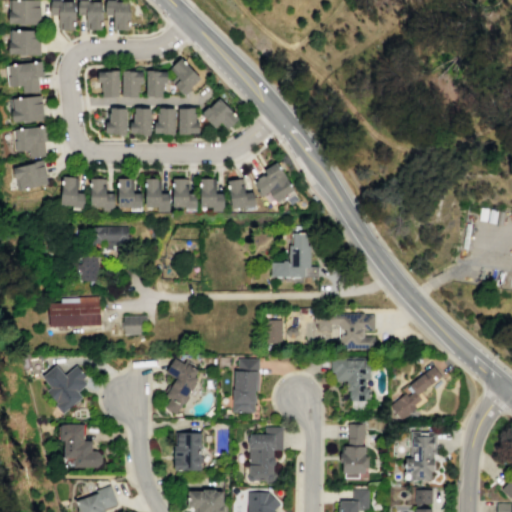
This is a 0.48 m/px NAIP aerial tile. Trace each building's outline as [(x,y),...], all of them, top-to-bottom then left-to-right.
[(7,0),(39,0),(39,24),(25,24),(25,23),(8,23),(7,0)] [(49,0),(60,0),(60,1),(73,1),(73,29),(58,29),(58,14),(49,14),(49,0)] [(77,0),(88,0),(88,1),(101,1),(101,29),(84,29),(84,14),(77,14),(77,0)] [(113,29),(127,29),(127,1),(115,0),(105,0),(105,14),(113,14),(113,29)] [(7,29),(39,29),(39,55),(17,55),(17,54),(7,54),(7,29)] [(168,68),(180,57),(199,78),(189,87),(190,89),(183,95),(173,85),(178,79),(168,68)] [(4,66),(8,65),(8,64),(40,61),(41,76),(37,76),(38,92),(21,94),(20,85),(6,87),(4,66)] [(97,70),(117,70),(117,96),(101,96),(100,82),(97,82),(97,70)] [(120,70),(127,70),(127,71),(141,71),(141,82),(138,82),(138,91),(137,91),(136,96),(121,96),(120,70)] [(145,70),(152,70),(152,71),(165,71),(166,82),(162,82),(162,91),(161,91),(161,96),(145,96),(145,70)] [(9,98),(40,94),(43,120),(21,122),(21,121),(12,122),(9,98)] [(207,106),(208,107),(217,98),(237,118),(226,129),(219,121),(213,127),(199,113),(207,106)] [(109,107),(125,107),(125,134),(113,134),(113,132),(104,132),(104,122),(108,122),(107,113),(109,113),(109,107)] [(133,107),(138,107),(138,108),(149,108),(149,133),(137,134),(137,132),(128,132),(128,121),(132,121),(132,113),(133,113),(133,107)] [(157,107),(173,108),(173,133),(162,133),(161,132),(153,132),(153,122),(156,121),(156,113),(157,113),(157,107)] [(177,108),(188,108),(188,107),(193,107),(193,113),(194,113),(194,122),(197,122),(198,132),(188,133),(189,134),(177,134),(177,108)] [(10,130),(13,130),(13,129),(46,125),(47,140),(43,141),(44,156),(27,158),(26,150),(12,151),(10,130)] [(11,166),(17,191),(46,184),(39,159),(11,166)] [(254,178),(259,186),(257,187),(261,194),(269,189),(277,202),(295,191),(275,159),(263,166),(266,171),(254,178)] [(62,175),(59,204),(72,205),(71,207),(82,208),(83,191),(77,191),(79,177),(62,175)] [(115,175),(115,203),(128,203),(128,209),(140,209),(140,190),(132,190),(132,175),(115,175)] [(198,175),(198,202),(211,202),(211,208),(223,208),(223,190),(215,189),(215,175),(198,175)] [(88,176),(88,204),(101,204),(101,210),(113,210),(113,191),(105,191),(105,176),(88,176)] [(143,176),(143,203),(156,203),(156,209),(168,209),(168,191),(160,190),(160,176),(143,176)] [(171,176),(171,203),(184,203),(184,209),(196,209),(196,190),(188,190),(188,176),(171,176)] [(226,179),(231,205),(243,203),(245,209),(255,208),(252,188),(245,189),(242,176),(226,179)] [(88,226),(124,227),(124,244),(87,243),(88,226)] [(291,245),(288,245),(288,262),(270,261),(270,275),(302,276),(302,269),(309,269),(309,246),(306,246),(307,233),(291,233),(291,245)] [(79,255),(79,280),(96,281),(96,255),(79,255)] [(47,303),(59,302),(58,297),(98,296),(99,324),(48,326),(47,303)] [(313,312),(333,313),(333,311),(363,312),(363,313),(373,313),(373,329),(362,329),(362,335),(374,335),(374,347),(337,347),(337,323),(330,322),(329,329),(316,329),(316,321),(313,321),(313,312)] [(122,315),(123,334),(143,333),(143,325),(147,325),(146,314),(122,315)] [(266,318),(282,318),(281,341),(266,341),(266,318)] [(234,369),(233,387),(232,387),(232,411),(253,411),(254,389),(257,389),(258,358),(237,357),(237,369),(234,369)] [(330,358),(362,358),(362,357),(368,357),(368,379),(364,379),(364,388),(368,388),(368,400),(349,400),(349,389),(345,389),(345,381),(333,381),(333,371),(330,371),(330,358)] [(163,407),(174,414),(181,404),(183,403),(187,397),(187,394),(194,383),(192,382),(195,378),(192,376),(195,370),(185,364),(187,361),(185,360),(183,364),(173,358),(164,372),(173,378),(170,384),(167,383),(162,391),(165,392),(163,395),(168,398),(163,407)] [(54,364),(63,374),(75,365),(84,376),(81,379),(86,384),(76,391),(81,396),(62,414),(54,405),(56,403),(45,391),(49,387),(41,376),(54,364)] [(406,395),(413,391),(407,384),(432,365),(440,376),(415,394),(419,399),(413,404),(415,407),(399,419),(388,405),(404,393),(406,395)] [(82,423),(82,440),(91,440),(90,451),(96,451),(100,455),(100,462),(96,467),(73,467),(73,457),(63,457),(63,439),(57,439),(57,426),(59,426),(60,425),(65,425),(65,423),(82,423)] [(346,446),(347,423),(362,423),(362,446),(346,446)] [(248,433),(263,434),(264,426),(281,427),(281,449),(272,449),(272,456),(274,458),(274,463),(272,465),(272,473),(273,475),(273,479),(270,481),(266,481),(265,480),(253,479),(252,481),(248,481),(246,479),(246,475),(247,474),(248,444),(247,444),(247,437),(248,437),(248,433)] [(409,431),(409,457),(404,457),(404,472),(409,473),(409,479),(429,479),(429,470),(432,470),(433,453),(435,453),(435,431),(409,431)] [(200,432),(199,455),(202,455),(202,462),(200,462),(200,470),(173,470),(173,445),(174,445),(174,432),(200,432)] [(341,473),(341,462),(338,462),(338,453),(340,453),(340,445),(346,446),(362,446),(363,446),(363,456),(366,456),(366,467),(363,467),(363,473),(341,473)] [(511,494),(509,497),(500,488),(509,479),(511,481),(511,479),(511,494)] [(75,500),(95,493),(94,490),(109,484),(116,504),(103,508),(104,511),(77,511),(78,510),(75,500)] [(350,488),(367,489),(367,510),(357,510),(357,500),(350,500),(350,488)] [(187,491),(202,491),(202,489),(214,489),(213,491),(221,491),(221,505),(223,507),(223,511),(193,511),(193,506),(187,506),(187,491)] [(429,511),(413,511),(414,489),(430,489),(429,511)] [(245,511),(246,491),(267,492),(278,503),(273,509),(273,511),(245,511)] [(336,511),(336,506),(338,506),(338,500),(350,500),(357,500),(357,510),(356,511),(336,511)] [(495,511),(495,502),(510,502),(510,505),(511,505),(511,511),(495,511)]
